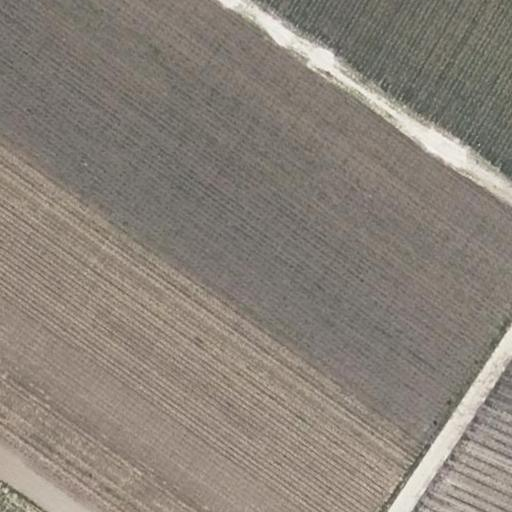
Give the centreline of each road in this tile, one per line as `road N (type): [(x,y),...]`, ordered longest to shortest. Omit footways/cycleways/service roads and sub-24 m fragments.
road 1 (track): [(511,197),(230,0)]
road 2 (unclassified): [(396,511),(511,341)]
